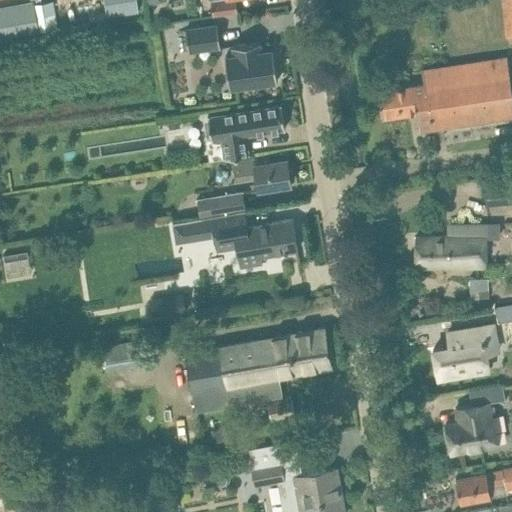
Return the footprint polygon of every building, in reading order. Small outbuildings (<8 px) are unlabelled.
[(31,4),(0,8),(0,44),(37,39),(36,33),(35,31),(56,27),(52,0),(31,4)] [(135,0),(103,0),(106,15),(137,11),(135,0)] [(210,0),(213,13),(238,10),(236,0),(210,0)] [(217,25),(186,29),(189,51),(220,47),(217,25)] [(278,80),(273,48),(261,50),(260,41),(233,45),(234,54),(226,55),(230,87),(278,80)] [(511,116),(511,94),(506,56),(422,69),(424,83),(379,90),(383,117),(417,112),(420,131),(511,116)] [(285,128),(281,104),(208,116),(212,140),(222,138),(225,158),(249,154),(246,134),(285,128)] [(179,120),(168,122),(169,130),(180,128),(179,120)] [(294,179),(293,170),(289,169),(287,159),(270,162),(269,157),(253,160),(254,165),(234,168),(236,181),(256,177),(258,189),(291,184),(291,181),(294,179)] [(511,175),(484,178),(486,205),(511,202),(511,175)] [(242,191),(216,195),(219,213),(245,209),(242,191)] [(201,216),(175,221),(178,240),(214,234),(216,250),(236,247),(240,268),(262,264),(261,256),(278,253),(298,250),(292,218),(273,221),(248,226),(245,209),(219,213),(201,216)] [(485,265),(485,235),(499,235),(499,223),(450,224),(450,235),(416,236),(416,266),(485,265)] [(28,249),(4,254),(5,260),(29,255),(28,249)] [(488,277),(470,277),(470,288),(488,288),(488,277)] [(181,292),(147,298),(151,317),(184,311),(181,292)] [(496,303),(498,319),(511,316),(511,304),(511,300),(496,303)] [(279,375),(332,366),(325,326),(185,352),(196,412),(283,396),(279,375)] [(489,369),(482,326),(476,326),(448,331),(448,333),(454,332),(456,345),(433,348),(438,378),(489,369)] [(143,341),(102,343),(104,368),(144,366),(143,341)] [(507,384),(491,387),(493,401),(510,398),(507,384)] [(272,420),(296,416),(293,398),(269,402),(272,420)] [(497,444),(492,415),(491,415),(489,402),(456,408),(458,420),(446,422),(451,452),(497,444)] [(344,511),(336,468),(300,475),(297,460),(300,460),(296,439),(249,448),(249,449),(255,448),(258,466),(252,467),(256,484),(281,479),(287,511),(344,511)] [(511,464),(501,466),(502,468),(456,477),(460,502),(506,493),(505,489),(511,487),(511,464)] [(111,480),(95,480),(95,482),(95,491),(111,491),(111,480)] [(8,492),(6,493),(9,509),(43,504),(41,491),(40,487),(8,492)]
